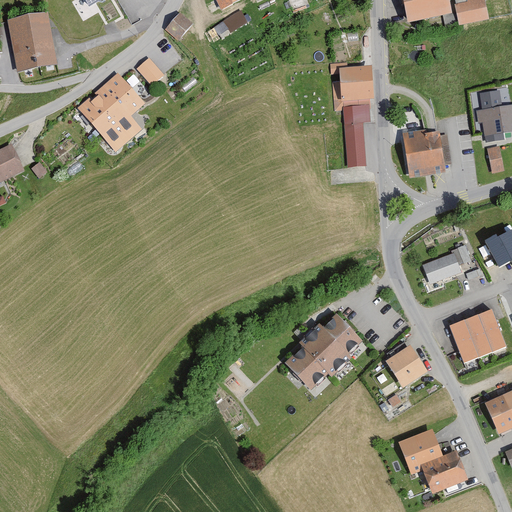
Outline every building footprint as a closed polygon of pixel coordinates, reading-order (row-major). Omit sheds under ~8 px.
[(404,0),(409,29),(449,22),(445,0),(404,0)] [(467,5),(457,7),(460,29),(489,24),(484,1),(467,5)] [(246,23),(240,13),(215,28),(222,38),(246,23)] [(45,15),(11,22),(19,68),(54,61),(45,15)] [(191,24),(181,15),(168,29),(179,38),(191,24)] [(163,75),(149,60),(138,69),(152,85),(163,75)] [(374,70),(342,71),(343,102),(375,102),(374,70)] [(117,78),(81,107),(115,149),(140,129),(128,114),(139,104),(117,78)] [(500,90),(480,93),(482,108),(476,109),(478,122),(483,121),(486,142),(504,139),(503,132),(511,130),(511,103),(502,105),(500,90)] [(365,125),(346,125),(348,169),(367,167),(365,125)] [(435,135),(406,137),(409,175),(438,173),(435,135)] [(500,146),(487,148),(491,172),(504,170),(500,146)] [(12,148),(0,153),(0,180),(23,169),(12,148)] [(42,165),(32,170),(40,182),(51,176),(42,165)] [(511,226),(497,234),(495,232),(485,237),(499,263),(511,257),(511,226)] [(452,250),(421,262),(429,284),(460,272),(452,250)] [(505,346),(491,310),(451,327),(465,362),(505,346)] [(343,316),(287,366),(312,395),(366,346),(343,316)] [(414,349),(388,364),(404,392),(431,375),(414,349)] [(511,393),(488,405),(500,432),(511,426),(511,393)] [(431,431),(400,443),(412,473),(425,468),(434,491),(465,479),(455,453),(441,458),(431,431)]
